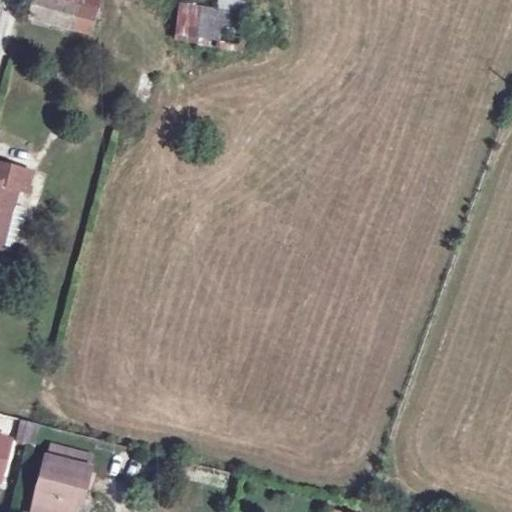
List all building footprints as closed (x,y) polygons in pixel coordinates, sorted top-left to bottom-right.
[(54,0),(31,0),(26,18),(87,33),(92,9),(77,6),(54,0)] [(217,0),(218,5),(176,4),(175,40),(218,41),(218,28),(246,29),(246,0),(217,0)] [(140,72),(135,100),(151,103),(156,74),(140,72)] [(29,174),(0,165),(0,243),(14,190),(25,193),(29,174)] [(0,436),(0,482),(3,483),(13,439),(0,436)] [(54,449),(52,459),(91,468),(93,458),(54,449)] [(91,468),(52,459),(48,458),(33,511),(77,511),(82,493),(88,494),(94,469),(91,468)]
